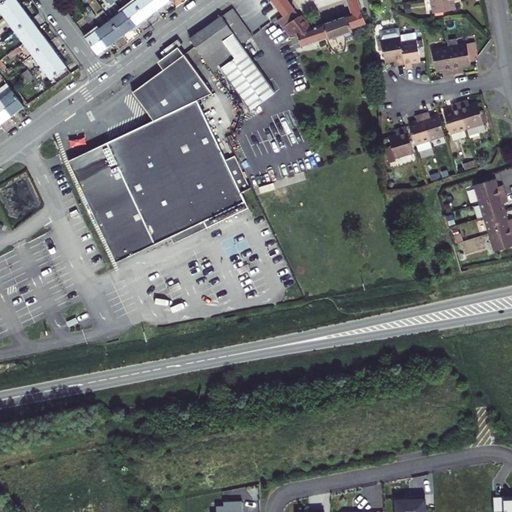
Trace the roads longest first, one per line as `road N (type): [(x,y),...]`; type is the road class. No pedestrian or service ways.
road 1 (secondary): [(511,292),(173,366)]
road 2 (secondary): [(173,366),(511,312)]
road 3 (residential): [(511,457),(481,452),(292,489),(272,511)]
road 4 (secondary): [(0,400),(173,366)]
road 5 (residential): [(105,82),(218,0)]
road 6 (residential): [(0,156),(105,82)]
